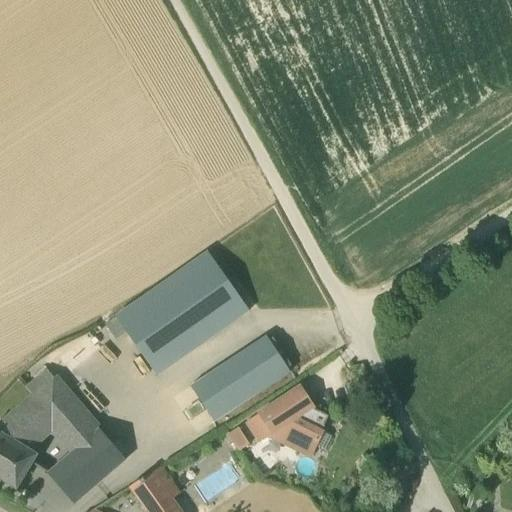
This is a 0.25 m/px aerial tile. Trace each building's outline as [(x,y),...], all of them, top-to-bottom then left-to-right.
[(157,376),(249,312),(207,253),(116,317),(157,376)] [(214,423),(290,373),(267,337),(191,387),(214,423)] [(0,424),(0,477),(16,487),(31,462),(34,464),(39,455),(31,451),(52,432),(72,454),(50,474),(75,503),(122,462),(46,372),(27,388),(34,396),(0,424)] [(358,411),(381,403),(369,377),(352,384),(358,411)] [(260,443),(276,433),(304,447),(302,451),(312,455),(316,446),(325,451),(332,437),(321,431),(329,417),(312,409),(314,408),(300,388),(247,423),(260,443)] [(250,445),(239,428),(229,435),(240,452),(250,445)] [(179,511),(153,473),(129,488),(145,511),(101,511),(95,509),(91,511),(179,511)]
